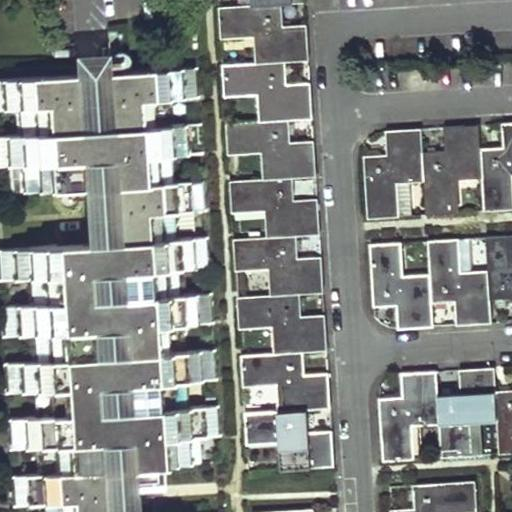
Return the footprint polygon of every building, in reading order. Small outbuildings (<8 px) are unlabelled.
[(253,30),(255,65),(288,63),(309,62),(306,23),(286,24),(284,4),(251,6),(221,8),(222,32),(253,30)] [(257,91),(259,122),(292,120),(312,119),(310,82),(290,83),(288,63),(255,65),(224,67),(226,93),(257,91)] [(103,511),(101,468),(129,466),(130,487),(153,486),(152,465),(186,463),(184,431),(219,429),(217,404),(182,406),(180,375),(215,373),(214,350),(179,351),(177,318),(212,316),(211,292),(176,294),(174,262),(209,260),(207,236),(172,238),(171,206),(205,204),(204,179),(169,181),(167,149),(202,147),(201,124),(166,126),(164,93),(199,91),(197,67),(0,78),(0,100),(21,99),(23,132),(0,133),(0,157),(25,156),(26,190),(111,185),(114,242),(0,248),(0,273),(32,272),(34,303),(0,305),(0,322),(0,331),(36,329),(37,360),(3,362),(4,386),(39,384),(41,417),(6,419),(8,442),(43,440),(45,474),(10,476),(11,500),(46,498),(47,511),(103,511)] [(263,181),(296,179),(316,177),(314,139),(294,140),(292,120),(259,122),(228,124),(229,148),(261,146),(263,181)] [(501,144),(481,145),(483,178),(485,209),(511,207),(511,122),(500,124),(501,144)] [(423,149),(425,181),(427,213),(458,211),(456,180),(483,178),(481,145),(480,125),(442,127),(443,147),(423,149)] [(364,152),(368,217),(412,214),(410,182),(425,181),(423,149),(422,129),(386,131),(387,151),(364,152)] [(266,214),(267,239),(300,237),(320,236),(317,198),(298,199),(296,179),(263,181),(231,183),(233,216),(266,214)] [(271,297),(304,295),(323,294),(321,255),(302,256),(300,237),(267,239),(235,241),(237,265),(269,263),(271,297)] [(511,237),(487,239),(489,268),(491,301),(511,300),(511,311),(511,237)] [(429,242),(431,271),(433,305),(454,304),(456,325),(492,323),(491,301),(489,268),(471,269),(469,240),(429,242)] [(402,244),(371,246),(375,310),(396,308),(398,329),(434,327),(433,305),(431,271),(403,273),(402,244)] [(274,328),(276,355),(308,353),(327,352),(325,314),(306,315),(304,295),(271,297),(239,299),(241,330),(274,328)] [(280,413),(312,411),(331,410),(328,370),(309,371),(308,353),(276,355),(242,357),(244,388),(278,386),(280,413)] [(458,392),(439,393),(441,428),(443,457),(484,455),(482,426),(498,425),(496,389),(495,368),(457,370),(458,392)] [(381,396),(385,461),(426,458),(424,429),(441,428),(439,393),(438,372),(399,374),(400,395),(381,396)] [(511,388),(496,389),(498,425),(500,454),(511,453),(511,388)] [(284,471),(334,467),(332,428),(313,430),(312,411),(280,413),(246,415),(248,447),(282,445),(284,471)] [(502,492),(511,492),(511,468),(501,469),(502,492)] [(477,481),(412,486),(414,507),(394,509),(394,511),(473,511),(479,511),(477,481)]
